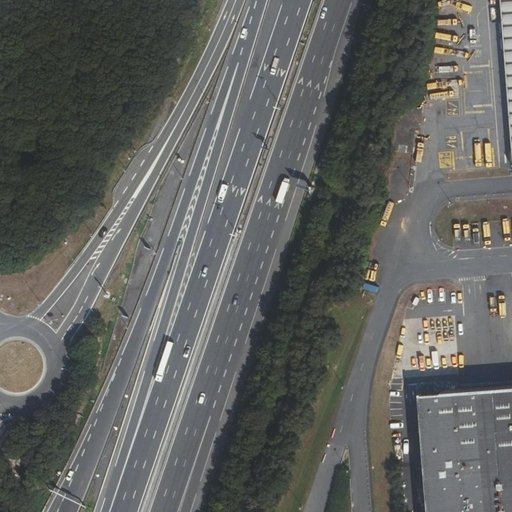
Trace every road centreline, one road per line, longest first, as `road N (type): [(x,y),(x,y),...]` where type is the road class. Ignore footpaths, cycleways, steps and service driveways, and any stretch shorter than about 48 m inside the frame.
road 1 (motorway): [(298,0),(117,511)]
road 2 (motorway): [(238,61),(124,374),(62,511)]
road 3 (motorway): [(238,61),(118,468),(114,511)]
road 4 (motorway): [(199,410),(339,0)]
road 5 (secondary): [(55,364),(180,116)]
road 6 (secondary): [(180,116),(77,269),(27,326)]
road 7 (secondary): [(180,116),(236,0)]
